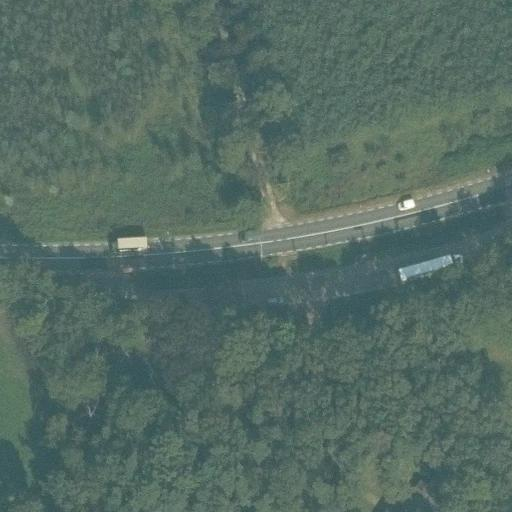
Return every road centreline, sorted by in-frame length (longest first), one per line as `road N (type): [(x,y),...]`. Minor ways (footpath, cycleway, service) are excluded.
road 1 (track): [(32,511),(297,373),(311,332),(303,294)]
road 2 (secondary): [(284,241),(78,262),(0,259)]
road 3 (unclassified): [(284,241),(218,0)]
road 4 (track): [(78,262),(138,308),(303,294)]
road 5 (secondary): [(511,187),(284,241)]
road 6 (track): [(303,294),(421,269),(507,240),(511,224)]
